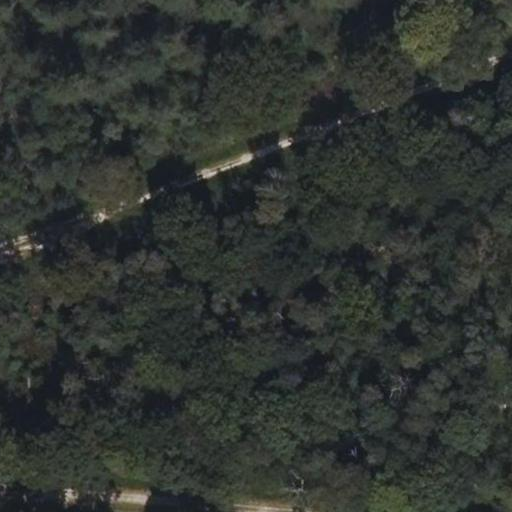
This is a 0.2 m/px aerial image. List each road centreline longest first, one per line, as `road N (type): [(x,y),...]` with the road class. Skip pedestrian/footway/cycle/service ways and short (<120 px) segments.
road 1 (track): [(511,53),(0,261)]
road 2 (track): [(0,486),(293,511)]
